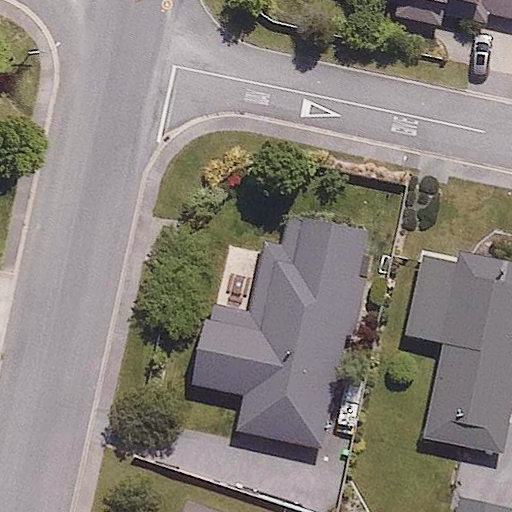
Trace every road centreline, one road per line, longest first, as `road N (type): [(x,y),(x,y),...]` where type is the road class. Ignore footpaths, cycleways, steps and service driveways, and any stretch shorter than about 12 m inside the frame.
road 1 (residential): [(119,52),(20,511)]
road 2 (residential): [(511,137),(119,52)]
